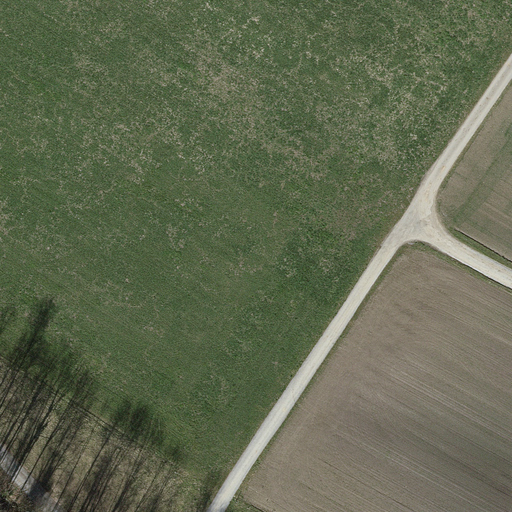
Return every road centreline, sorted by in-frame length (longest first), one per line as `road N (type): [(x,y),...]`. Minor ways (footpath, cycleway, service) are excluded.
road 1 (track): [(410,221),(214,511)]
road 2 (track): [(410,221),(511,67)]
